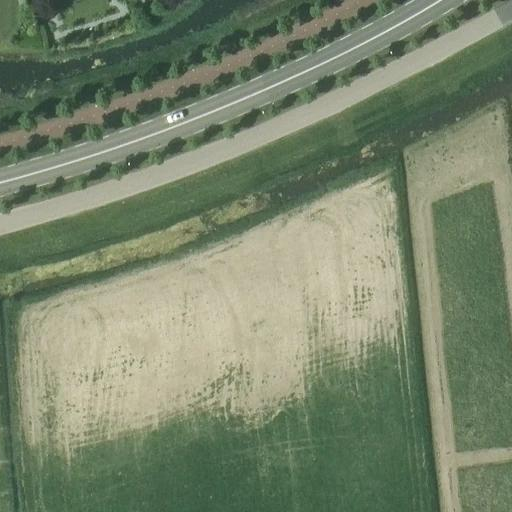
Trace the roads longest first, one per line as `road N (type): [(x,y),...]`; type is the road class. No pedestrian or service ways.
road 1 (unclassified): [(0,223),(127,188),(320,109),(511,7)]
road 2 (secondary): [(0,185),(257,98),(443,0)]
